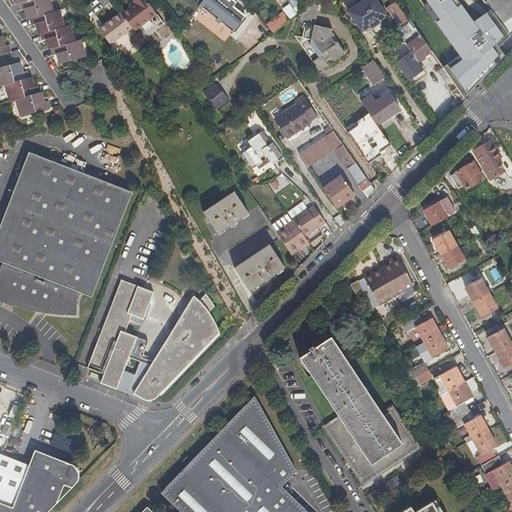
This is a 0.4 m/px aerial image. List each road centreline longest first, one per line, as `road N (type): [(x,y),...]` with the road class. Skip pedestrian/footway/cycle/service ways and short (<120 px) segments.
road 1 (residential): [(511,423),(389,202)]
road 2 (residential): [(356,511),(254,342)]
road 3 (tertiary): [(254,342),(389,202)]
road 4 (residential): [(0,364),(117,407),(161,437)]
road 5 (tertiary): [(389,202),(506,82)]
road 6 (residential): [(0,6),(66,101),(104,84)]
road 7 (tertiary): [(161,437),(254,342)]
